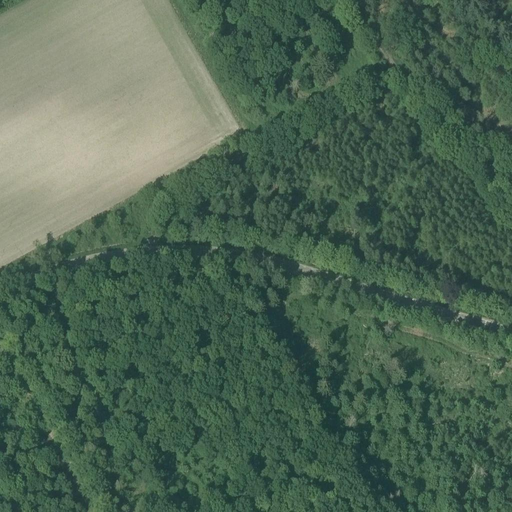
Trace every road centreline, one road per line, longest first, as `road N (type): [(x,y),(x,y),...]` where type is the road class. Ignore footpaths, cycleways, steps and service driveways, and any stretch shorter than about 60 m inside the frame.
road 1 (unclassified): [(511,331),(310,267),(200,250),(112,253),(0,290)]
road 2 (track): [(152,251),(156,206),(168,194),(374,73),(375,49),(337,0)]
